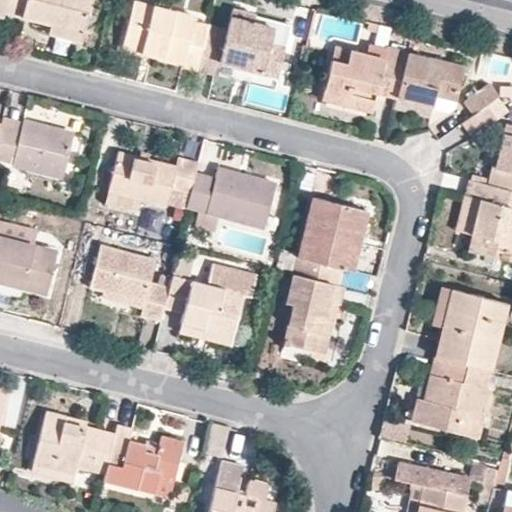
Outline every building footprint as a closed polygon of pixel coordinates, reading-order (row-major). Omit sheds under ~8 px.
[(6,0),(3,13),(49,24),(80,32),(87,0),(6,0)] [(195,71),(196,70),(208,23),(192,20),(193,16),(132,1),(119,48),(180,64),(179,67),(195,71)] [(208,23),(196,70),(215,75),(218,63),(276,77),(283,46),(279,44),(280,37),(271,34),(273,26),(231,15),(228,28),(208,23)] [(377,26),(367,23),(365,30),(375,32),(377,26)] [(80,32),(49,24),(46,33),(78,41),(80,32)] [(394,96),(406,51),(385,46),(382,58),(348,50),(344,63),(329,58),(319,98),(370,110),(375,93),(394,96)] [(344,63),(348,50),(332,46),(329,58),(344,63)] [(406,51),(394,96),(431,106),(432,96),(454,100),(462,66),(406,51)] [(471,115),(485,104),(497,96),(498,96),(488,82),(461,101),(471,115)] [(431,106),(394,96),(391,108),(427,117),(431,106)] [(485,104),(471,115),(458,124),(470,137),(496,118),(485,104)] [(22,121),(1,116),(0,121),(0,122),(20,127),(22,121)] [(23,120),(22,121),(20,127),(0,122),(0,159),(11,162),(11,164),(61,177),(71,132),(23,120)] [(485,184),(511,190),(511,125),(504,123),(497,147),(511,150),(511,155),(508,171),(489,166),(485,184)] [(511,155),(511,150),(494,146),(489,166),(508,171),(511,155)] [(188,195),(193,172),(196,161),(177,156),(175,164),(116,150),(106,191),(137,198),(164,206),(169,190),(188,195)] [(193,172),(188,195),(184,207),(197,211),(217,216),(262,227),(273,181),(217,167),(214,177),(193,172)] [(511,190),(485,184),(465,179),(452,229),(469,233),(464,251),(502,260),(504,252),(511,253),(511,190)] [(134,211),(137,198),(106,191),(103,202),(134,211)] [(291,274),(336,284),(341,269),(353,271),(365,211),(310,198),(291,274)] [(217,216),(197,211),(192,225),(214,231),(217,216)] [(0,282),(44,294),(55,249),(33,244),(36,229),(0,219),(0,282)] [(162,308),(168,285),(150,281),(155,258),(100,245),(89,286),(102,291),(143,301),(141,309),(140,316),(159,322),(162,308)] [(192,259),(176,255),(168,285),(162,308),(181,314),(179,322),(202,328),(231,337),(241,295),(248,296),(254,274),(212,263),(207,283),(188,278),(192,259)] [(336,284),(291,274),(284,301),(291,303),(281,343),(322,352),(334,302),(338,303),(342,287),(336,284)] [(429,324),(439,327),(449,289),(439,286),(429,324)] [(449,289),(439,327),(432,357),(438,358),(489,371),(505,303),(449,289)] [(101,297),(141,309),(143,301),(102,291),(101,297)] [(202,328),(179,322),(176,332),(228,346),(231,337),(202,328)] [(427,401),(438,358),(432,357),(421,399),(427,401)] [(486,387),(489,371),(438,358),(427,401),(421,399),(415,397),(409,421),(476,437),(488,388),(486,387)] [(74,467),(103,475),(114,432),(83,425),(84,420),(44,410),(28,471),(71,483),(74,467)] [(383,419),(379,436),(401,441),(405,425),(383,419)] [(227,428),(206,421),(199,451),(220,456),(227,428)] [(116,424),(114,432),(103,475),(102,479),(153,492),(153,494),(168,497),(177,463),(182,441),(161,435),(159,443),(144,440),(144,443),(127,438),(129,428),(116,424)] [(469,472),(399,457),(396,474),(411,478),(423,481),(417,507),(415,511),(460,511),(466,489),(465,489),(469,472)] [(507,458),(501,457),(499,464),(494,484),(503,487),(506,475),(504,473),(507,458)] [(241,466),(220,461),(207,511),(272,511),(274,502),(263,499),(266,483),(247,479),(243,495),(255,499),(252,511),(232,507),(241,466)] [(192,468),(177,463),(168,497),(183,500),(192,468)] [(417,507),(423,481),(411,478),(405,504),(417,507)] [(500,511),(506,491),(492,488),(485,511),(500,511)] [(511,511),(511,492),(506,491),(500,511),(511,511)]
